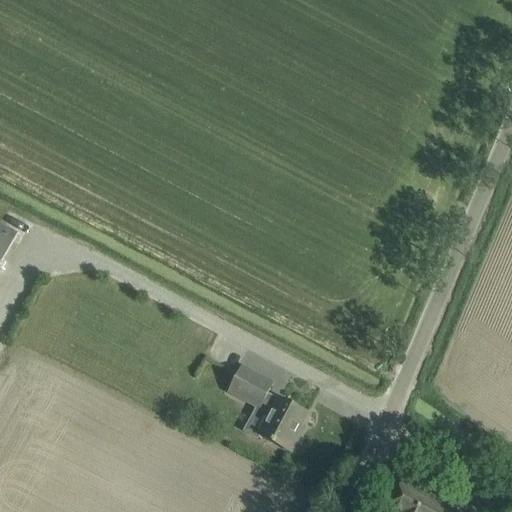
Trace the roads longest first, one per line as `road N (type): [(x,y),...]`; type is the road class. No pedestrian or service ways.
road 1 (unclassified): [(388,424),(511,138)]
road 2 (unclassified): [(511,498),(388,424)]
